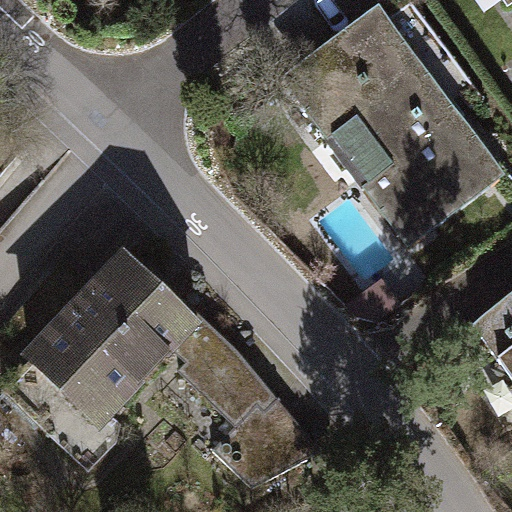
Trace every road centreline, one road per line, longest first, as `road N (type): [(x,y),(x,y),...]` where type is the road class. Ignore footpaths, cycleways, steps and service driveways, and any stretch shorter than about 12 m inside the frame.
road 1 (residential): [(120,132),(367,386),(455,511)]
road 2 (residential): [(120,132),(275,0)]
road 3 (residential): [(0,17),(120,132)]
